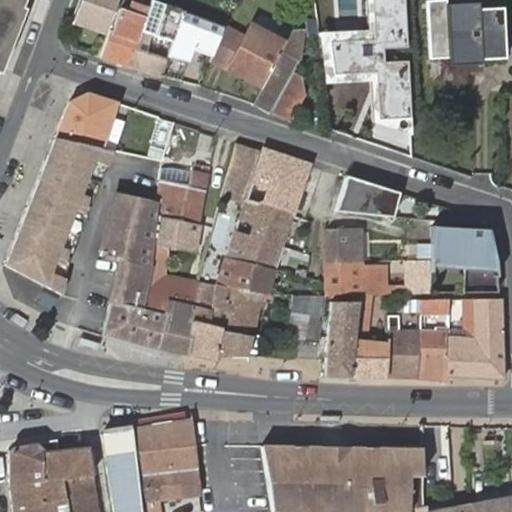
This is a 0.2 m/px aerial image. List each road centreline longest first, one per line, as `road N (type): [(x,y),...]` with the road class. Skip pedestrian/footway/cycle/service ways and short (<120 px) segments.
road 1 (residential): [(511,227),(492,205),(41,57)]
road 2 (tertiary): [(233,391),(511,401)]
road 3 (tertiary): [(233,391),(8,346)]
road 4 (tertiary): [(98,400),(148,403),(233,391)]
